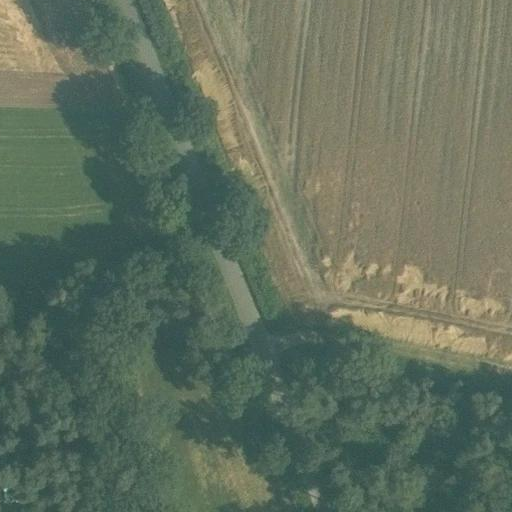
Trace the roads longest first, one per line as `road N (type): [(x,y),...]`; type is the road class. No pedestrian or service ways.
road 1 (unclassified): [(123,0),(331,511)]
road 2 (track): [(257,337),(511,376)]
